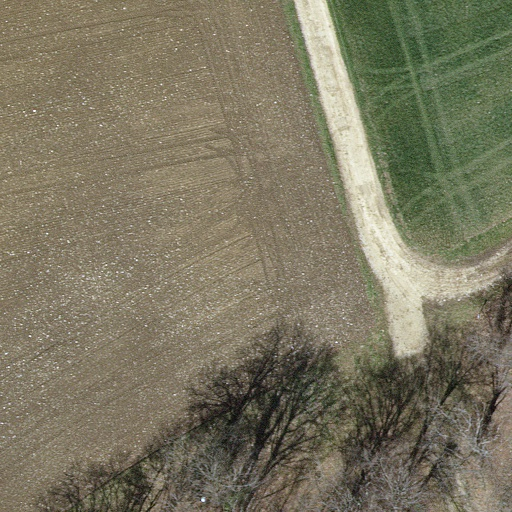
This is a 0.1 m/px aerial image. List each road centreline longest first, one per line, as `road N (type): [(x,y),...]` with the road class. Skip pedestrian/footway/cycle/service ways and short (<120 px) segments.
road 1 (track): [(313,0),(381,230),(410,295)]
road 2 (track): [(474,511),(410,295)]
road 3 (track): [(304,511),(451,434)]
